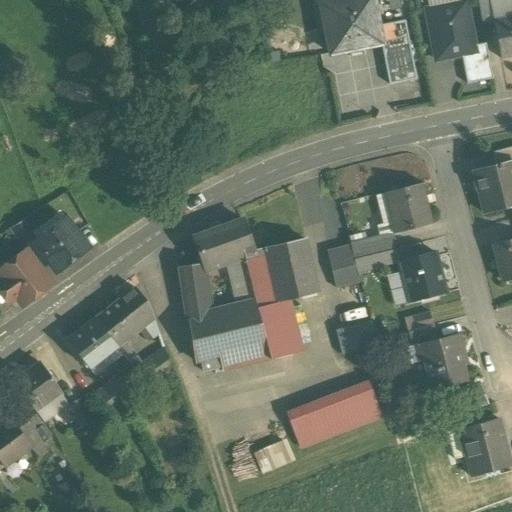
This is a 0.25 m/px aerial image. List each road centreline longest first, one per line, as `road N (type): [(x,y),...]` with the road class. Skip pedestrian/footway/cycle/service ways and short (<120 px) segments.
road 1 (residential): [(436,126),(297,160),(215,199),(0,349)]
road 2 (residential): [(511,403),(436,126)]
